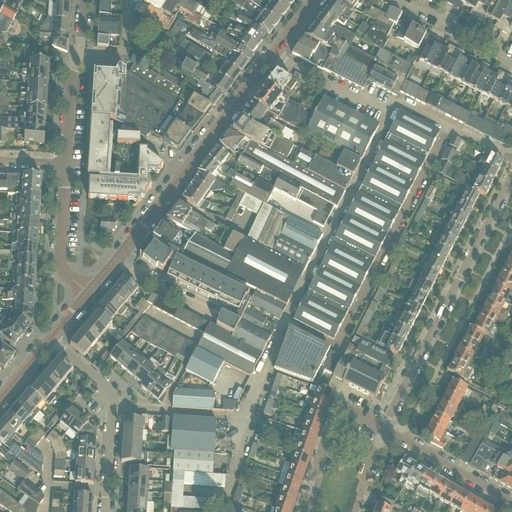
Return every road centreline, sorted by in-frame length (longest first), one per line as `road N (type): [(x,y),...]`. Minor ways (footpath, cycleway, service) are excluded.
road 1 (residential): [(285,322),(335,348),(449,125)]
road 2 (tertiary): [(88,293),(272,54)]
road 3 (residential): [(382,429),(511,176)]
road 4 (residential): [(110,409),(250,419),(285,322)]
road 5 (residential): [(66,164),(84,0)]
road 6 (residential): [(382,429),(342,407),(304,511)]
road 7 (residential): [(511,505),(382,429)]
road 8 (residential): [(88,293),(61,267),(66,164)]
road 9 (residential): [(329,234),(387,107)]
road 10 (residential): [(511,55),(393,0)]
road 11 (residential): [(387,107),(272,54)]
